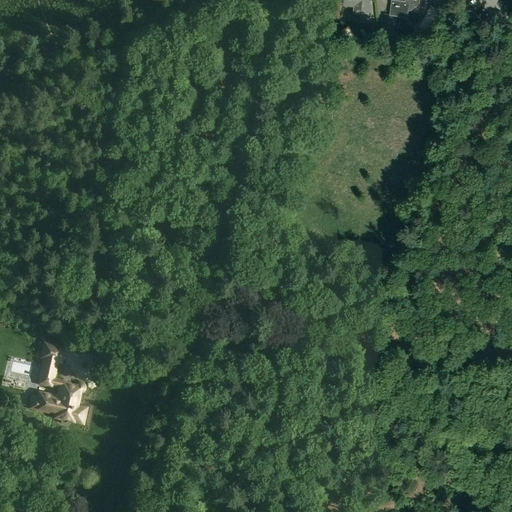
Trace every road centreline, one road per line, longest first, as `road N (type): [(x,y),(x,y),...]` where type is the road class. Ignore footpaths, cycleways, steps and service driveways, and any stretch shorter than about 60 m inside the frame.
road 1 (track): [(0,131),(356,345),(511,354)]
road 2 (track): [(148,511),(276,0)]
road 3 (track): [(39,0),(83,97),(127,116),(148,143),(189,162),(181,234)]
